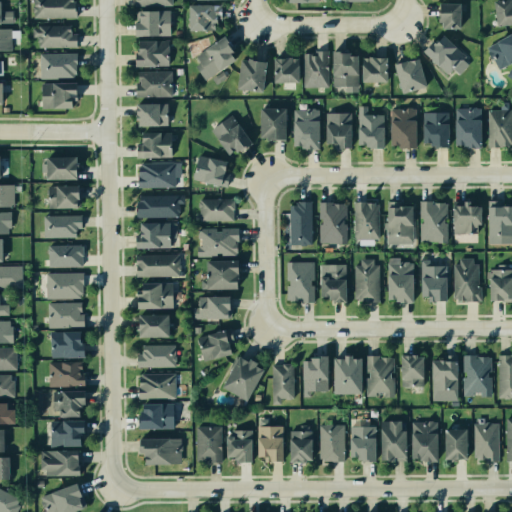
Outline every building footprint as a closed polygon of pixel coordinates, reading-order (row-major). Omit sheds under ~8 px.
[(33,0),(73,0),(73,19),(33,19),(33,0)] [(492,1),(508,1),(511,17),(511,21),(492,26),(492,1)] [(433,6),(459,6),(459,27),(433,27),(433,6)] [(0,9),(13,9),(14,24),(0,24),(0,9)] [(188,9),(218,10),(217,30),(187,28),(188,9)] [(130,13),(167,13),(167,37),(130,36),(130,13)] [(37,23),(74,25),(73,47),(36,46),(37,23)] [(0,27),(10,27),(10,50),(0,50),(0,27)] [(511,28),(511,59),(494,68),(482,45),(511,28)] [(423,51),(433,41),(436,44),(444,36),(465,56),(462,59),(468,64),(458,75),(453,70),(448,75),(423,51)] [(219,38),(234,60),(205,80),(190,58),(219,38)] [(133,41),(166,42),(166,65),(132,64),(133,41)] [(303,51),(324,50),(325,84),(304,85),(303,51)] [(330,51),(354,57),(355,85),(331,86),(330,51)] [(41,53),(76,53),(76,72),(41,72),(41,53)] [(392,59),(415,54),(422,86),(400,91),(392,59)] [(243,56),(261,60),(254,89),(236,85),(243,56)] [(363,56),(384,57),(383,80),(362,79),(363,56)] [(271,58),(296,58),(295,82),(271,81),(271,58)] [(131,71),(169,71),(170,96),(132,97),(131,71)] [(37,82),(71,82),(72,106),(37,106),(37,82)] [(131,102),(169,102),(169,125),(131,125),(131,102)] [(290,107),(313,109),(311,146),(288,145),(290,107)] [(486,107),(511,107),(511,148),(484,147),(486,107)] [(260,108),(286,109),(285,139),(267,139),(267,137),(260,137),(260,108)] [(356,110),(382,114),(377,149),(350,144),(356,110)] [(387,111),(412,113),(410,145),(384,143),(387,111)] [(453,111),(476,112),(474,147),(451,145),(453,111)] [(324,113),(350,114),(350,144),(323,144),(324,113)] [(211,126),(232,114),(249,148),(227,155),(211,126)] [(420,114),(445,116),(442,146),(418,144),(420,114)] [(132,132),(171,132),(171,156),(132,156),(132,132)] [(41,156),(76,156),(76,180),(41,180),(41,156)] [(196,156),(233,164),(228,186),(191,179),(196,156)] [(134,160),(182,160),(182,187),(134,187),(134,160)] [(0,184),(11,184),(11,206),(0,206),(0,184)] [(43,184),(77,184),(77,208),(43,208),(43,184)] [(131,194),(178,193),(179,215),(131,216),(131,194)] [(196,197),(232,198),(231,222),(195,222),(196,197)] [(288,201),(311,202),(309,248),(288,246),(288,201)] [(318,201),(330,201),(331,204),(345,204),(346,243),(318,244),(318,201)] [(353,202),(378,203),(378,241),(353,240),(353,202)] [(384,204),(407,205),(407,242),(384,242),(384,204)] [(418,206),(441,204),(444,242),(421,243),(418,206)] [(452,209),(475,207),(476,240),(454,241),(452,209)] [(487,207),(511,207),(511,247),(487,247),(487,207)] [(0,212),(9,212),(9,232),(0,232),(0,212)] [(42,215),(78,216),(78,240),(42,240),(42,215)] [(131,221),(178,221),(178,246),(131,246),(131,221)] [(196,229),(235,228),(235,254),(196,255),(196,229)] [(44,245),(79,245),(80,267),(44,267),(44,245)] [(132,251),(182,251),(182,277),(132,277),(132,251)] [(421,258),(428,258),(428,265),(446,265),(446,301),(429,301),(430,295),(421,295),(421,258)] [(200,260),(235,261),(235,288),(199,287),(200,260)] [(448,260),(476,260),(477,298),(449,298),(448,260)] [(285,261),(295,261),(295,265),(303,264),(303,261),(313,261),(313,302),(299,302),(299,299),(285,300),(285,261)] [(388,262),(413,263),(412,302),(387,301),(388,262)] [(321,264),(345,264),(345,302),(333,302),(333,299),(329,299),(329,296),(321,296),(321,264)] [(354,264),(376,264),(376,299),(354,299),(354,264)] [(0,266),(20,265),(21,289),(0,289),(0,266)] [(489,269),(511,269),(511,301),(489,301),(489,269)] [(43,273),(80,273),(81,296),(44,297),(43,273)] [(133,283),(178,282),(178,306),(133,307),(133,283)] [(193,295),(224,295),(224,318),(193,317),(193,295)] [(9,304),(0,304),(0,297),(0,315),(10,315),(9,304)] [(45,303),(80,303),(80,327),(45,327),(45,303)] [(132,313),(167,312),(167,335),(133,335),(132,313)] [(0,321),(10,321),(10,343),(0,343),(0,321)] [(196,337),(230,328),(233,340),(228,342),(231,353),(203,360),(196,337)] [(45,332),(78,332),(78,356),(45,356),(45,332)] [(0,346),(15,346),(16,370),(0,370),(0,346)] [(134,347),(173,346),(173,365),(134,366),(134,347)] [(461,354),(487,355),(486,396),(461,395),(461,354)] [(233,355),(260,370),(242,401),(215,386),(233,355)] [(401,355),(423,356),(423,386),(400,385),(401,355)] [(431,360),(443,360),(443,355),(456,355),(457,400),(431,400),(431,360)] [(497,355),(511,355),(511,403),(510,403),(510,397),(497,397),(497,355)] [(299,358),(320,357),(322,392),(301,393),(299,358)] [(330,358),(354,357),(354,393),(331,394),(330,358)] [(365,358),(391,359),(391,399),(364,399),(365,358)] [(46,361),(78,361),(78,385),(46,385),(46,361)] [(265,367),(292,366),(294,402),(266,403),(265,367)] [(0,373),(12,373),(13,397),(0,397),(0,373)] [(134,373),(173,373),(173,397),(134,397),(134,373)] [(32,390),(82,389),(83,413),(33,415),(32,390)] [(0,402),(12,402),(12,423),(0,423),(0,402)] [(132,402),(172,402),(172,427),(132,428),(132,402)] [(50,419),(78,417),(79,447),(47,445),(50,419)] [(380,420),(401,420),(401,430),(405,430),(406,459),(381,460),(380,420)] [(192,421),(216,422),(219,461),(193,461),(192,421)] [(348,422),(375,421),(377,457),(350,458),(348,422)] [(411,422),(436,421),(437,460),(421,460),(421,457),(411,457),(411,422)] [(476,423),(496,424),(496,457),(475,457),(476,423)] [(256,425),(281,425),(282,461),(265,461),(265,455),(257,456),(256,425)] [(289,430),(300,430),(299,425),(308,425),(309,430),(311,429),(312,460),(290,460),(289,430)] [(225,428),(250,429),(248,463),(223,462),(225,428)] [(316,428),(340,428),(340,461),(316,461),(316,428)] [(445,429),(467,429),(466,458),(445,458),(445,429)] [(135,438),(178,437),(179,461),(135,462),(135,438)] [(38,451),(75,451),(76,474),(38,474),(38,451)] [(0,479),(10,479),(10,456),(0,456),(0,479)] [(44,511),(38,493),(75,482),(85,505),(66,511),(44,511)] [(0,511),(0,488),(20,497),(10,511),(0,511)]
